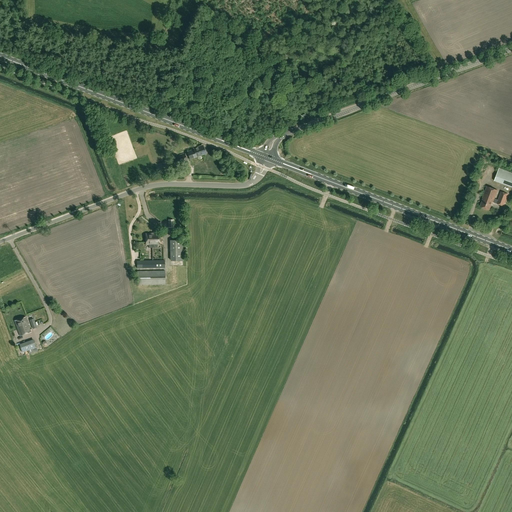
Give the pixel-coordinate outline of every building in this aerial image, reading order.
[(190,159),(205,154),(205,152),(203,146),(202,146),(193,149),(194,150),(187,152),(190,159)] [(176,164),(187,160),(185,154),(173,159),(176,164)] [(494,181),(511,187),(511,173),(499,169),(494,181)] [(494,199),(497,190),(487,186),(482,198),(483,198),(480,206),(489,210),(492,202),(503,206),(507,194),(501,192),(498,200),(494,199)] [(160,233),(145,233),(145,245),(160,245),(160,233)] [(183,240),(170,240),(170,261),(183,260),(183,240)] [(165,260),(137,260),(137,269),(165,268),(165,260)] [(165,284),(165,272),(165,270),(137,271),(137,285),(165,284)] [(14,321),(20,336),(31,332),(26,317),(14,321)] [(51,326),(42,334),(48,341),(58,332),(51,326)] [(34,340),(20,345),(22,352),(36,347),(34,340)]
